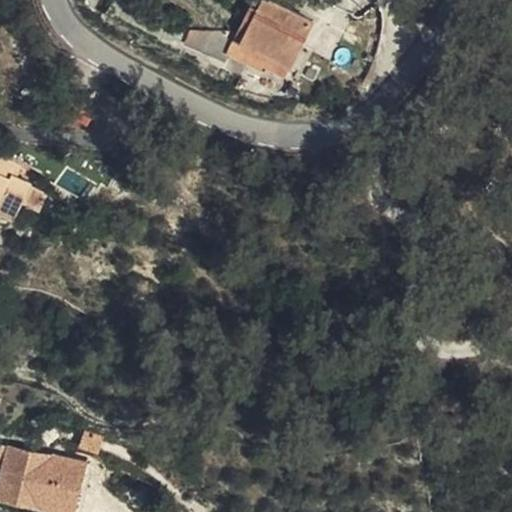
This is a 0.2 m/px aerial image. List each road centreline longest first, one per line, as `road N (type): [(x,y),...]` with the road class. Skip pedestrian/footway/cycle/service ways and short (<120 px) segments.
road 1 (tertiary): [(63,0),(66,18),(151,76),(257,125),(326,129),(373,108),(464,0)]
road 2 (unknown): [(511,292),(438,347),(386,346),(376,329),(362,230),(341,195),(349,119),(344,0)]
